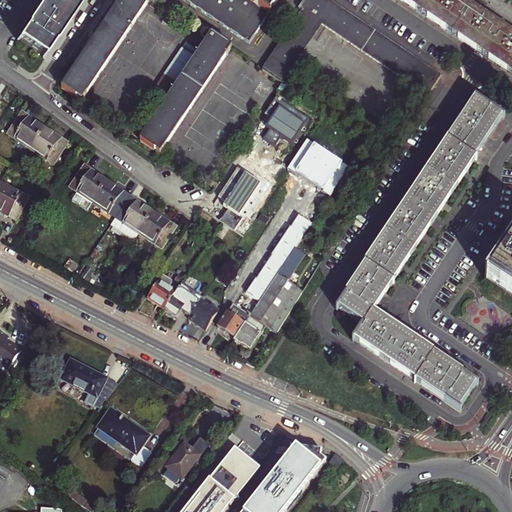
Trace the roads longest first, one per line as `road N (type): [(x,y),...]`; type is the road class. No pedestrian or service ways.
road 1 (residential): [(439,414),(326,338),(316,321),(481,67)]
road 2 (secondary): [(0,269),(294,413)]
road 3 (residential): [(498,376),(424,327),(417,312),(491,202),(496,163),(511,140)]
road 4 (residential): [(37,94),(190,203)]
road 5 (secondary): [(429,470),(390,463),(294,413)]
road 6 (secondary): [(294,413),(367,468),(382,509)]
road 7 (residential): [(481,67),(380,0)]
